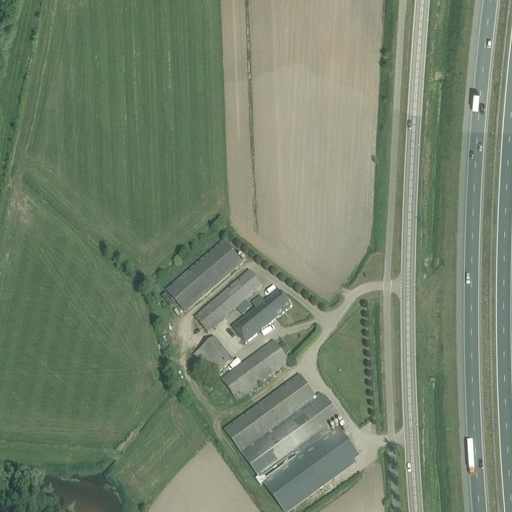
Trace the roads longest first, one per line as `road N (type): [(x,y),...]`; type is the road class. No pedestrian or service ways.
road 1 (motorway): [(491,0),(471,224),(479,511)]
road 2 (secondary): [(417,511),(407,284),(423,0)]
road 3 (motorway): [(511,498),(504,335),(511,130)]
